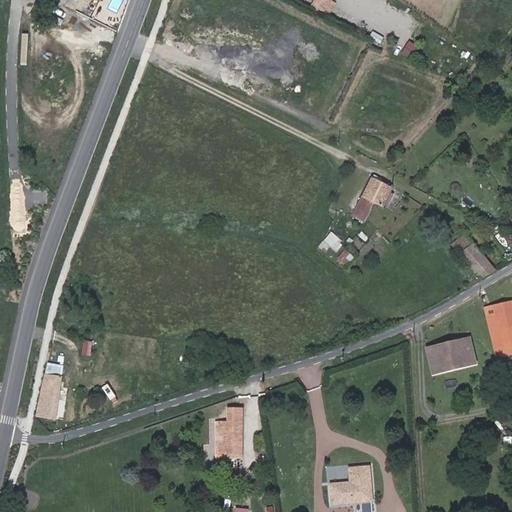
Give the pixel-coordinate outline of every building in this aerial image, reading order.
[(330,0),(315,0),(314,2),(330,12),(335,3),(330,0)] [(373,32),(370,37),(380,43),(383,37),(373,32)] [(411,40),(403,53),(414,59),(421,46),(411,40)] [(392,188),(371,177),(352,215),(364,222),(374,201),(383,206),(392,188)] [(336,251),(344,242),(333,232),(325,241),(336,251)] [(494,271),(494,270),(465,234),(452,245),(479,279),(494,271)] [(344,250),(339,259),(346,263),(351,254),(344,250)] [(511,353),(511,311),(510,302),(484,309),(496,357),(511,353)] [(475,364),(468,338),(426,349),(433,374),(475,364)] [(55,418),(58,399),(59,387),(61,377),(44,374),(37,415),(55,418)] [(240,457),(241,410),(228,410),(228,423),(211,423),(211,457),(240,457)] [(371,469),(357,470),(358,489),(352,490),(352,486),(332,487),(333,507),(373,505),(371,469)]
